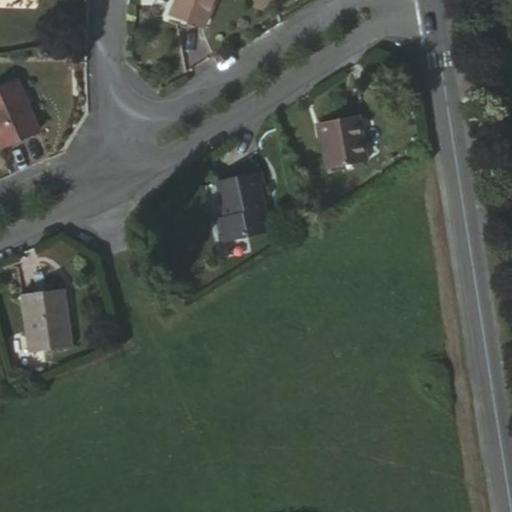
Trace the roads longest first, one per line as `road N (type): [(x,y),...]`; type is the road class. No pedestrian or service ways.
road 1 (tertiary): [(499,511),(424,0)]
road 2 (residential): [(115,181),(382,22),(387,0)]
road 3 (residential): [(336,0),(109,147)]
road 4 (residential): [(109,147),(111,0)]
road 5 (residential): [(0,238),(115,181)]
